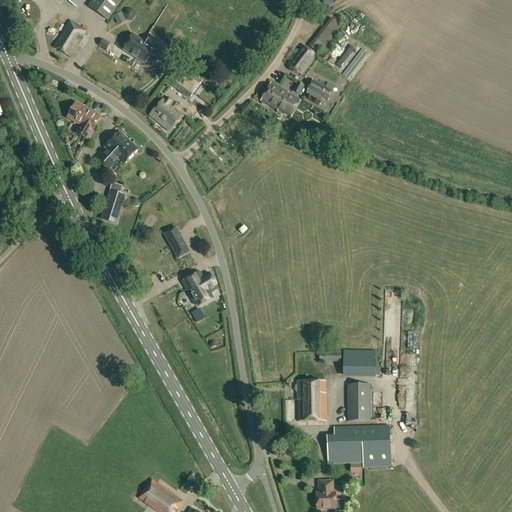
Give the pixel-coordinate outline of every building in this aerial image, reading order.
[(93,0),(89,6),(108,20),(122,0),(93,0)] [(119,18),(122,23),(129,19),(126,14),(119,18)] [(320,54),(342,25),(332,17),(309,46),(320,54)] [(71,57),(87,32),(70,21),(54,47),(71,57)] [(134,35),(124,50),(146,63),(151,54),(162,61),(170,47),(152,36),(148,43),(134,35)] [(108,51),(111,44),(103,39),(99,46),(108,51)] [(302,75),(317,56),(303,46),(288,65),(302,75)] [(336,65),(340,68),(354,49),(351,46),(336,65)] [(191,98),(202,81),(180,66),(168,82),(191,98)] [(322,97),(327,87),(314,81),(309,91),(322,97)] [(300,95),(305,85),(298,82),(293,91),(300,95)] [(292,116),(300,101),(287,94),(287,93),(272,84),(263,101),(278,109),(279,108),(292,116)] [(172,132),(184,116),(163,100),(150,115),(172,132)] [(88,140),(102,117),(76,103),(68,118),(81,125),(76,133),(88,140)] [(114,160),(116,158),(124,165),(139,149),(120,131),(105,148),(108,151),(98,161),(109,170),(116,163),(114,160)] [(117,225),(127,195),(110,190),(101,220),(117,225)] [(243,234),(248,229),(244,225),(239,230),(243,234)] [(176,227),(165,234),(179,258),(190,252),(176,227)] [(201,272),(183,282),(192,296),(193,296),(199,307),(214,298),(208,288),(209,287),(201,272)] [(193,314),(198,322),(205,318),(201,309),(193,314)] [(320,362),(342,362),(342,352),(320,352),(320,362)] [(345,367),(379,367),(379,352),(346,352),(345,367)] [(298,382),(298,403),(326,402),(326,381),(298,382)] [(371,422),(371,385),(348,385),(348,422),(371,422)] [(298,403),(298,422),(327,421),(327,402),(326,402),(298,403)] [(360,467),(391,466),(390,426),(335,428),(335,438),(327,439),(328,464),(360,463),(360,467)] [(158,511),(176,511),(184,502),(153,479),(139,498),(158,511)] [(345,500),(336,500),(336,493),(334,493),(333,481),(320,482),(320,494),(317,494),(318,509),(336,508),(336,511),(345,511),(345,500)]
